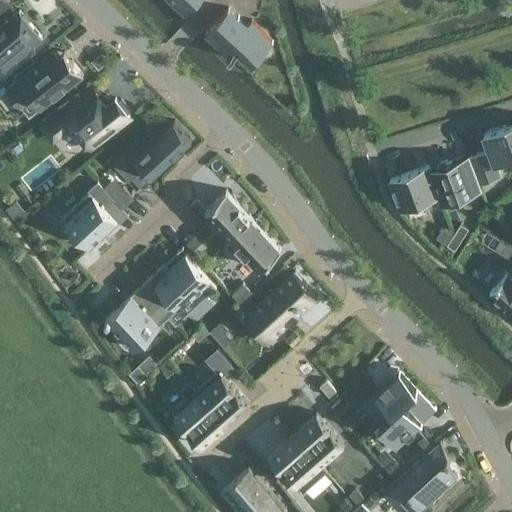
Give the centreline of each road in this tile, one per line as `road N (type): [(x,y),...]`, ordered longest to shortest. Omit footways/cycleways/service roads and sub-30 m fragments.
road 1 (residential): [(365,291),(288,363),(275,397),(198,463)]
road 2 (residential): [(228,127),(365,291)]
road 3 (residential): [(228,127),(179,174),(172,206),(95,277)]
road 4 (residential): [(88,0),(228,127)]
road 5 (residential): [(365,291),(443,369),(485,435)]
road 6 (residential): [(377,150),(511,107)]
